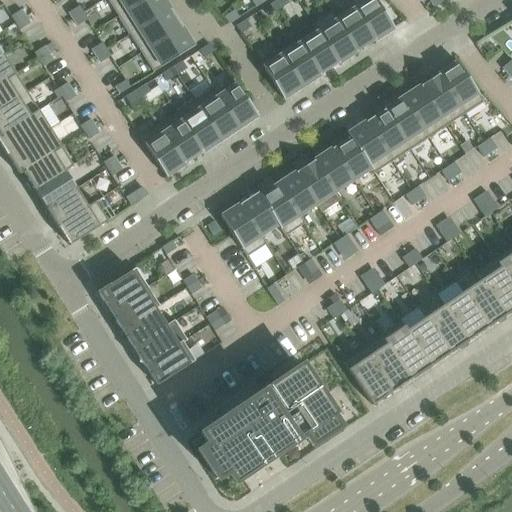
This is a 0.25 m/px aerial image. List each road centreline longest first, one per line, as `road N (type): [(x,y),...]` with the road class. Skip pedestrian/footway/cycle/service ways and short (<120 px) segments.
road 1 (residential): [(60,282),(497,0)]
road 2 (residential): [(511,336),(250,511)]
road 3 (residential): [(209,511),(60,282)]
road 4 (tertiary): [(511,400),(348,511)]
